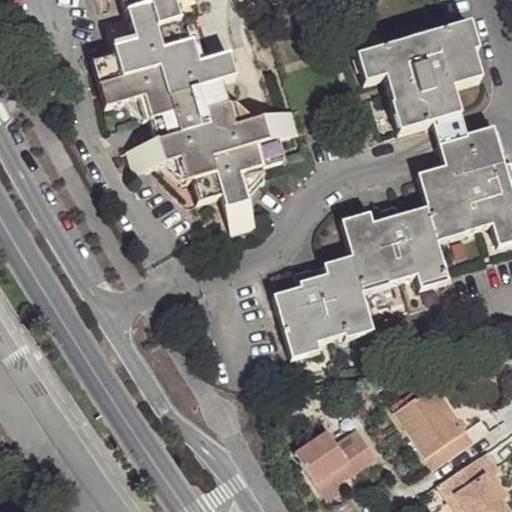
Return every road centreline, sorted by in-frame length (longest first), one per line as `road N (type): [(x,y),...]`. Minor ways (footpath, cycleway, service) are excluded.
road 1 (unclassified): [(255,511),(208,449),(172,424),(0,137)]
road 2 (tertiary): [(183,511),(0,214)]
